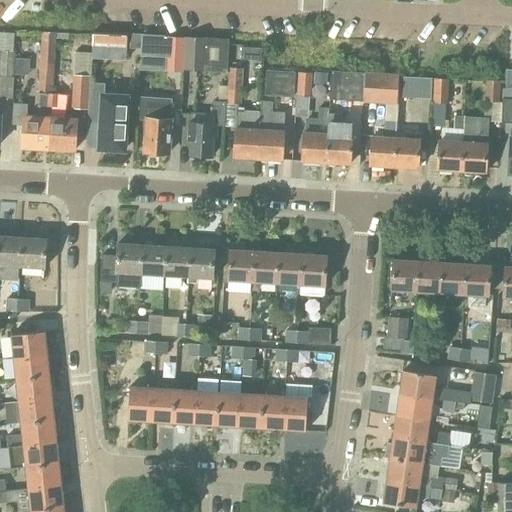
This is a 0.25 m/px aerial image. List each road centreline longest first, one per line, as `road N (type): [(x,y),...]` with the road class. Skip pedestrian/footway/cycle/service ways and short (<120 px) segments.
road 1 (residential): [(478,16),(140,0)]
road 2 (residential): [(78,189),(363,202)]
road 3 (residential): [(92,464),(73,314),(78,189)]
road 4 (residential): [(338,474),(363,202)]
road 5 (residential): [(338,474),(92,464)]
road 6 (residential): [(363,202),(511,211)]
